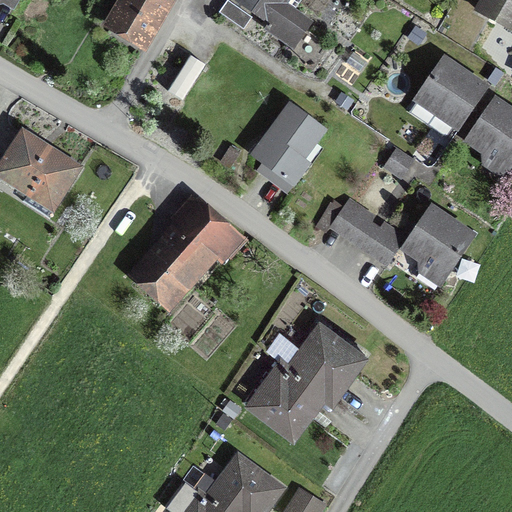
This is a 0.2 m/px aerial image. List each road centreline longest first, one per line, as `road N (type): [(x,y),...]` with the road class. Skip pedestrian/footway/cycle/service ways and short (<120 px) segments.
road 1 (residential): [(511,421),(434,357),(105,130)]
road 2 (track): [(155,161),(0,392)]
road 3 (residential): [(105,130),(187,0)]
road 4 (residential): [(105,130),(0,70)]
